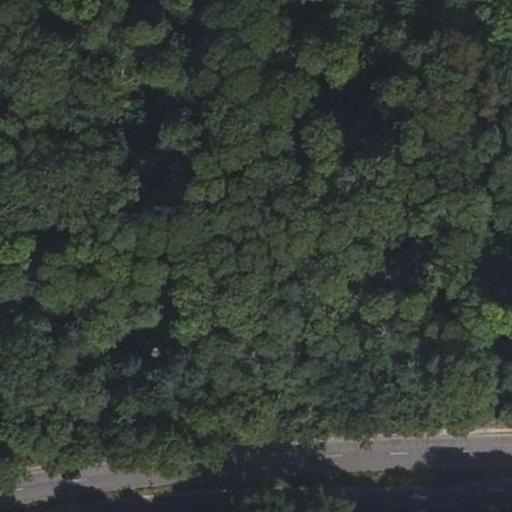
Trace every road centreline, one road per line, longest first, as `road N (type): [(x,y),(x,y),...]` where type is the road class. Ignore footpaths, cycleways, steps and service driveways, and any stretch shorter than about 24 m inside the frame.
road 1 (motorway): [(321,511),(247,132),(230,0)]
road 2 (motorway): [(196,0),(275,511)]
road 3 (primary): [(511,452),(273,456),(0,493)]
road 4 (primary): [(155,511),(511,505)]
